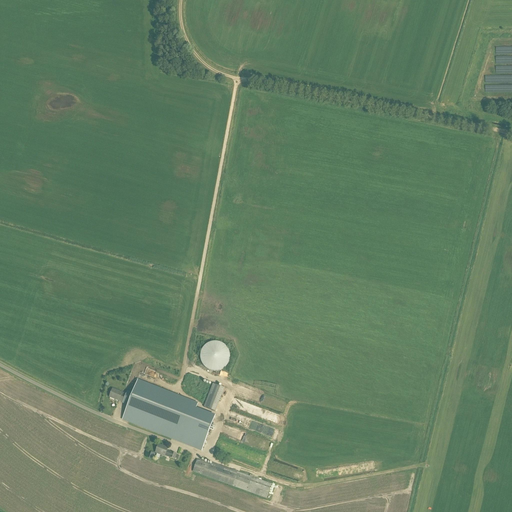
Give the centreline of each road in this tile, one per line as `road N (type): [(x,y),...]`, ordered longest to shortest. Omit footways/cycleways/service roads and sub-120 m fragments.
road 1 (track): [(511,132),(218,72),(188,43),(180,0)]
road 2 (track): [(237,78),(179,387)]
road 3 (unclassified): [(185,447),(0,364)]
